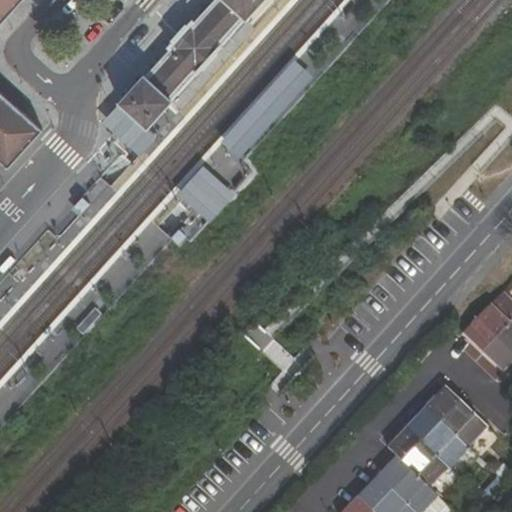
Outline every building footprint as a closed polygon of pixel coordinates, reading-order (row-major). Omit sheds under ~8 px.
[(0,0),(0,10),(9,0),(0,0)] [(9,0),(0,10),(0,26),(24,0),(9,0)] [(213,0),(198,16),(180,36),(173,44),(174,45),(166,53),(119,104),(138,122),(145,128),(147,129),(169,106),(169,105),(183,90),(195,78),(198,75),(209,62),(222,48),(227,42),(244,24),(265,0),(213,0)] [(169,105),(169,106),(179,115),(254,33),(244,24),(227,42),(222,48),(209,62),(198,75),(195,78),(183,90),(169,105)] [(241,157),(307,83),(290,68),(224,141),(241,157)] [(4,105),(0,101),(0,162),(7,169),(43,131),(8,100),(4,105)] [(138,122),(119,104),(104,120),(130,144),(139,153),(154,136),(147,129),(145,128),(138,122)] [(175,189),(208,217),(235,187),(202,160),(175,189)] [(79,215),(82,218),(88,211),(85,208),(82,205),(76,211),(79,215)] [(475,344),(478,341),(489,350),(511,325),(511,297),(505,291),(466,335),(475,344)] [(494,363),(497,359),(509,369),(511,366),(511,325),(489,350),(485,354),(494,363)] [(475,344),(485,354),(489,350),(478,341),(475,344)] [(494,363),(506,373),(509,369),(497,359),(494,363)] [(431,411),(471,448),(490,428),(447,388),(438,397),(441,400),(431,411)] [(431,411),(441,400),(438,397),(428,408),(431,411)] [(428,408),(419,418),(422,420),(413,430),(452,467),(471,448),(431,411),(428,408)] [(413,430),(422,420),(419,418),(410,427),(413,430)] [(400,438),(403,440),(393,451),(399,456),(433,489),(452,467),(413,430),(410,427),(400,438)] [(390,448),(393,451),(403,440),(400,438),(390,448)] [(399,456),(388,468),(391,471),(383,480),(415,511),(427,511),(441,497),(433,489),(399,456)] [(383,480),(391,471),(388,468),(380,477),(383,480)] [(380,477),(370,487),(373,490),(363,500),(375,511),(415,511),(383,480),(380,477)] [(363,500),(373,490),(370,487),(360,497),(363,500)] [(350,508),(353,511),(352,511),(375,511),(363,500),(360,497),(350,508)]
